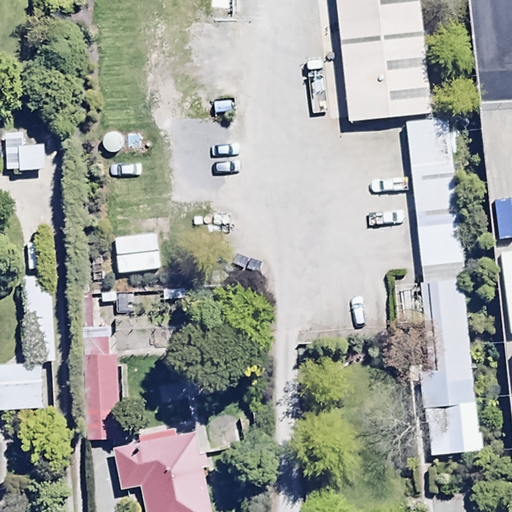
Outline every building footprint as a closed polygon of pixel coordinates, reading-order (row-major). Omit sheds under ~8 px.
[(425,0),(343,0),(357,125),(439,116),(425,0)] [(235,115),(230,48),(190,50),(195,118),(235,115)] [(468,291),(448,116),(404,121),(423,296),(468,291)] [(44,169),(44,145),(23,146),(23,132),(4,133),(5,170),(44,169)] [(109,340),(84,340),(86,441),(119,441),(119,352),(109,352),(109,340)] [(0,367),(0,408),(45,408),(44,366),(0,367)] [(427,405),(430,454),(482,450),(476,377),(446,380),(445,368),(417,370),(420,405),(427,405)] [(142,483),(147,511),(210,511),(197,431),(151,439),(152,442),(113,449),(120,487),(142,483)]
